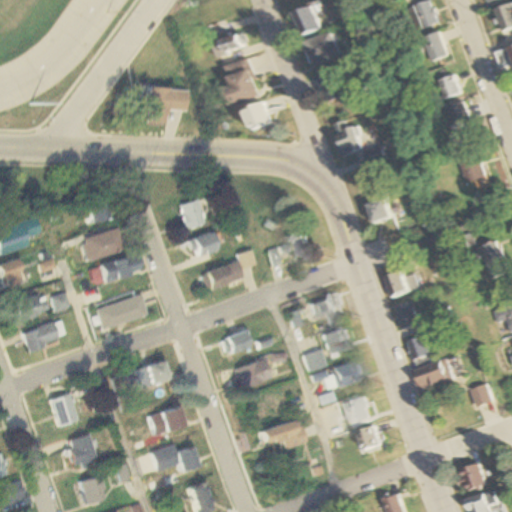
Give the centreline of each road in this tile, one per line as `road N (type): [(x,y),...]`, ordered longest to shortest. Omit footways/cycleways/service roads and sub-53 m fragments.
road 1 (residential): [(434,233),(0,390)]
road 2 (residential): [(250,511),(119,150)]
road 3 (tertiary): [(444,511),(331,190)]
road 4 (tertiary): [(331,190),(268,158),(0,146)]
road 5 (residential): [(331,190),(266,0)]
road 6 (residential): [(159,0),(48,148)]
road 7 (residential): [(511,150),(458,0)]
road 8 (residential): [(426,461),(282,511)]
road 9 (residential): [(47,511),(0,377)]
